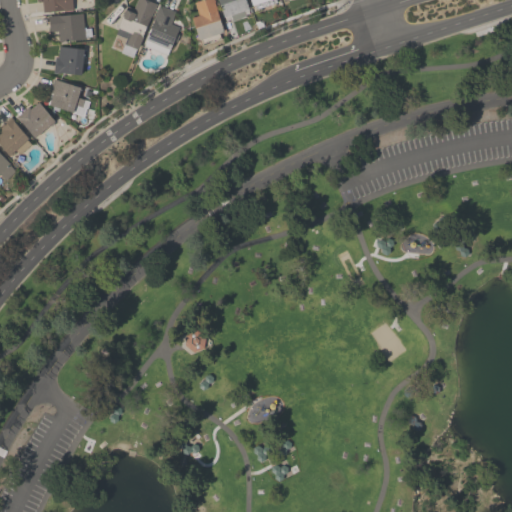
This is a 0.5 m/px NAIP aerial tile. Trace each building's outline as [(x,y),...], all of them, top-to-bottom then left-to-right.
[(42,12),(41,0),(35,1),(34,0),(70,0),(72,9),(42,12)] [(147,0),(155,3),(153,8),(152,8),(136,48),(135,48),(131,57),(119,52),(124,38),(113,34),(125,5),(132,8),(135,0),(147,0)] [(199,0),(212,0),(223,31),(218,33),(220,39),(201,45),(199,39),(198,39),(190,17),(198,14),(193,2),(199,0)] [(244,0),(248,12),(244,14),(244,16),(231,20),(230,18),(224,20),(217,0),(244,0)] [(274,0),(275,2),(255,8),(253,3),(251,4),(249,0),(274,0)] [(171,22),(178,26),(168,49),(168,48),(165,55),(143,45),(145,39),(144,39),(158,4),(175,11),(171,22)] [(48,31),(47,15),(81,12),(83,26),(84,26),(84,27),(89,27),(90,35),(85,36),(85,37),(84,37),(84,38),(57,41),(56,30),(48,31)] [(83,48),(80,74),(58,71),(58,73),(52,72),(54,55),(56,56),(57,46),(83,48)] [(76,97),(88,100),(86,107),(84,107),(82,115),(45,104),(49,92),(48,92),(52,78),(79,87),(76,97)] [(33,137),(19,120),(18,121),(14,116),(27,106),(29,108),(37,101),(53,120),(52,123),(50,125),(47,125),(33,137)] [(7,155),(0,146),(0,127),(10,118),(25,137),(24,138),(28,142),(16,152),(14,149),(13,150),(13,151),(13,153),(12,154),(10,154),(9,153),(7,155)] [(0,176),(0,153),(9,163),(8,164),(14,170),(4,180),(0,176)] [(184,346),(193,355),(204,348),(204,337),(195,330),(184,337),(184,346)] [(406,423),(415,431),(424,421),(415,413),(406,423)]
